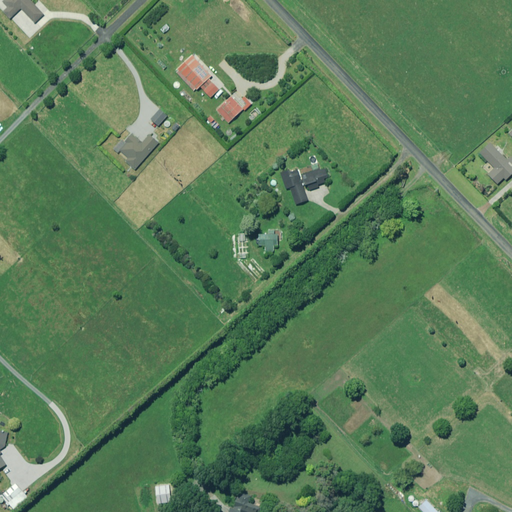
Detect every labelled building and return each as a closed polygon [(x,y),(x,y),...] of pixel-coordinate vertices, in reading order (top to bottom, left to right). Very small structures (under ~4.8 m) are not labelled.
[(4,12),(12,20),(22,10),(37,25),(47,15),(32,0),(6,0),(4,2),(9,7),(4,12)] [(214,76),(195,55),(180,70),(199,90),(202,87),(212,98),(221,90),(211,79),(214,76)] [(246,109),(234,96),(218,111),(230,124),(246,109)] [(170,115),(163,109),(153,120),(160,126),(170,115)] [(261,114),(257,109),(252,114),(256,119),(261,114)] [(213,115),(208,119),(212,124),(217,120),(213,115)] [(182,127),(178,123),(173,129),(177,132),(182,127)] [(161,143),(152,135),(144,143),(134,134),(126,142),(124,141),(116,150),(120,154),(122,151),(130,158),(127,161),(137,170),(161,143)] [(509,159),(493,143),(480,155),(487,162),(489,160),(496,168),(490,174),(500,184),(506,178),(508,180),(511,176),(511,157),(509,159)] [(321,185),(331,182),(330,179),(332,178),(329,167),(321,170),(302,175),(300,169),(283,174),(288,190),(292,189),(297,205),(310,201),(308,193),(323,189),(321,185)] [(267,246),(267,256),(271,256),(271,254),(275,254),(276,246),(281,246),(281,235),(269,234),(261,234),(261,246),(267,246)] [(0,470),(8,465),(1,455),(4,454),(2,450),(8,447),(11,432),(0,429),(0,470)] [(9,502),(7,503),(10,507),(12,506),(16,510),(31,498),(18,483),(6,493),(9,497),(6,499),(9,502)] [(253,496),(243,493),(242,497),(239,496),(235,509),(232,508),(230,511),(242,511),(243,510),(250,511),(260,511),(262,507),(251,503),(253,496)] [(439,511),(429,501),(421,508),(425,511),(439,511)]
